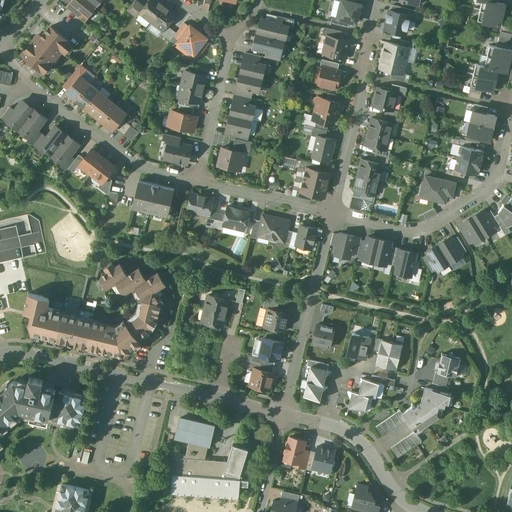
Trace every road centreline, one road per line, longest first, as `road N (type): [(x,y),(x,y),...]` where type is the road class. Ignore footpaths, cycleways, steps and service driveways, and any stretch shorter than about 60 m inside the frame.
road 1 (residential): [(285,414),(40,355),(0,354)]
road 2 (residential): [(511,105),(491,184),(446,214),(407,233),(331,214)]
road 3 (residential): [(375,0),(331,214)]
road 4 (residential): [(331,214),(285,414)]
road 5 (residential): [(195,180),(135,166),(26,84)]
road 6 (residential): [(408,506),(354,434),(285,414)]
road 7 (residential): [(230,39),(195,180)]
road 8 (residential): [(331,214),(195,180)]
